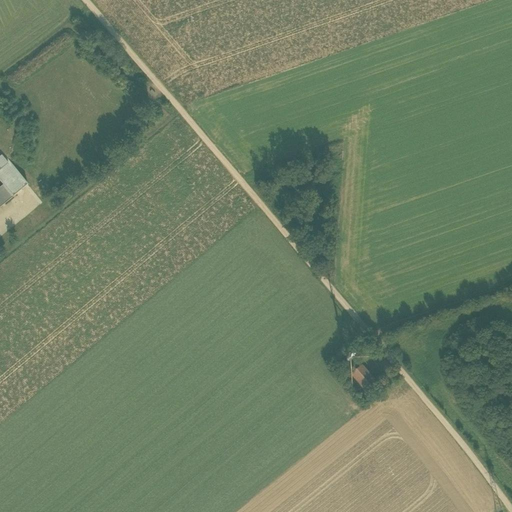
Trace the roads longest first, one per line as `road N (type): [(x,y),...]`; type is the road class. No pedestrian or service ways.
road 1 (track): [(83,0),(511,508)]
road 2 (track): [(373,337),(511,285)]
